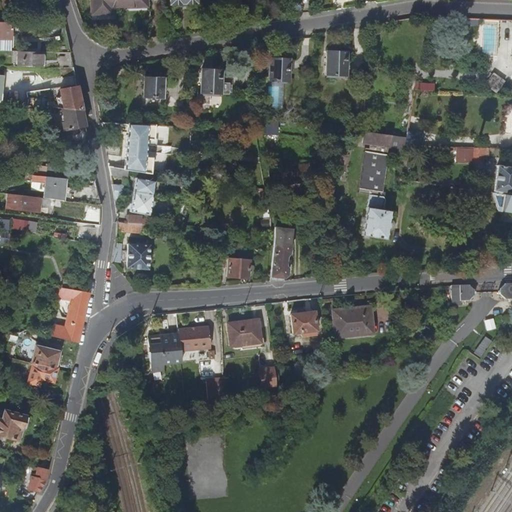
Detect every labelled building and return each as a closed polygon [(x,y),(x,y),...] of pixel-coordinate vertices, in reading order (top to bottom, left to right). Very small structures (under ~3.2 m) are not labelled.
[(7,0),(11,9),(34,3),(33,0),(7,0)] [(146,0),(91,0),(91,14),(111,14),(111,8),(147,7),(146,0)] [(482,55),(498,56),(499,20),(483,20),(482,55)] [(11,27),(0,27),(0,39),(11,40),(11,27)] [(18,51),(17,66),(41,66),(40,52),(18,51)] [(347,52),(325,51),(324,75),(347,76),(347,52)] [(289,59),(269,58),(268,81),(288,82),(288,71),(291,71),(292,70),(292,61),(291,60),(289,60),(289,59)] [(56,59),(58,69),(74,69),(72,60),(56,59)] [(74,69),(58,69),(61,89),(77,86),(74,69)] [(221,70),(201,69),(200,93),(220,94),(220,83),(221,70)] [(505,81),(493,73),(485,84),(497,93),(505,81)] [(163,78),(143,77),(143,98),(163,98),(163,78)] [(63,109),(82,111),(77,87),(59,90),(63,109)] [(27,98),(27,105),(44,107),(44,99),(27,98)] [(44,107),(27,105),(26,111),(49,114),(50,108),(44,107)] [(52,107),(52,118),(61,118),(61,107),(52,107)] [(85,127),(82,111),(63,109),(61,109),(64,125),(62,125),(63,130),(68,129),(68,131),(85,127)] [(400,129),(386,127),(385,135),(405,138),(406,132),(409,117),(404,116),(402,116),(400,129)] [(273,118),(260,117),(264,132),(273,132),(273,118)] [(118,123),(101,122),(103,135),(117,135),(118,123)] [(154,125),(127,123),(124,169),(127,170),(150,173),(151,158),(144,158),(147,139),(153,140),(154,125)] [(63,137),(64,142),(88,144),(86,129),(80,130),(81,134),(63,137)] [(385,135),(363,131),(361,144),(369,145),(368,149),(364,148),(358,193),(368,194),(366,207),(362,236),(386,239),(390,211),(383,210),(384,200),(382,196),(381,196),(388,151),(403,153),(404,146),(405,138),(385,135)] [(422,132),(406,132),(405,138),(404,146),(421,146),(422,132)] [(75,144),(74,156),(91,158),(89,145),(75,144)] [(474,149),(457,148),(457,162),(473,163),(474,149)] [(485,148),(475,148),(474,163),(483,164),(483,156),(488,157),(489,148),(485,148)] [(47,162),(46,175),(60,176),(61,163),(47,162)] [(301,165),(270,169),(274,187),(310,182),(314,163),(301,165)] [(511,167),(497,165),(493,193),(505,195),(511,195),(511,167)] [(124,169),(109,166),(110,175),(126,178),(127,170),(124,169)] [(31,175),(30,182),(29,190),(64,193),(65,179),(31,175)] [(133,191),(152,194),(154,181),(135,178),(133,191)] [(82,185),(79,198),(99,200),(96,186),(82,185)] [(268,190),(260,189),(261,200),(269,200),(268,190)] [(492,192),(478,190),(478,202),(494,201),(492,192)] [(152,194),(133,191),(129,212),(148,215),(152,194)] [(122,192),(113,192),(114,202),(120,202),(122,192)] [(494,201),(499,211),(503,211),(505,195),(493,193),(492,192),(494,201)] [(7,193),(6,208),(38,212),(40,198),(38,197),(7,193)] [(511,195),(505,195),(503,211),(511,212),(511,195)] [(100,205),(83,203),(82,220),(99,222),(100,205)] [(140,220),(140,216),(128,215),(127,223),(140,224),(140,220)] [(125,223),(116,222),(115,231),(140,233),(141,225),(140,225),(125,223)] [(79,227),(76,242),(95,245),(99,229),(79,227)] [(292,230),(275,228),(274,235),(274,242),(269,281),(284,280),(285,278),(287,276),(288,269),(286,266),(287,257),(290,254),(291,243),(290,243),(292,230)] [(224,233),(216,232),(214,247),(222,248),(224,233)] [(121,244),(114,243),(111,261),(120,262),(120,261),(121,250),(121,244)] [(148,245),(127,244),(127,251),(126,261),(126,268),(147,269),(148,245)] [(249,260),(228,259),(226,277),(248,278),(249,260)] [(504,298),(511,297),(511,282),(504,283),(504,284),(500,288),(499,288),(499,294),(500,294),(504,298)] [(45,335),(78,342),(86,306),(89,293),(53,285),(50,296),(70,300),(64,327),(51,324),(50,329),(47,329),(45,335)] [(451,285),(451,306),(461,305),(461,301),(469,300),(473,296),(473,295),(473,289),(468,285),(451,285)] [(332,311),(334,337),(369,333),(368,322),(371,322),(369,307),(332,311)] [(289,314),(292,334),(302,333),(317,331),(314,311),(289,314)] [(228,324),(230,346),(260,342),(257,320),(228,324)] [(178,334),(180,351),(209,349),(207,327),(178,329),(178,334)] [(147,337),(151,372),(164,371),(163,364),(182,362),(180,351),(178,334),(147,337)] [(484,336),(476,353),(482,356),(491,339),(484,336)] [(35,346),(31,363),(32,363),(53,369),(57,352),(35,346)] [(32,363),(27,383),(37,385),(39,378),(51,382),(55,369),(53,369),(32,363)] [(330,378),(328,366),(328,364),(319,365),(322,379),(330,378)] [(276,366),(261,366),(261,388),(276,387),(276,366)] [(0,420),(0,435),(13,440),(17,427),(21,428),(24,416),(3,410),(0,420)] [(30,474),(27,489),(37,491),(43,481),(46,470),(36,467),(35,475),(30,474)]
